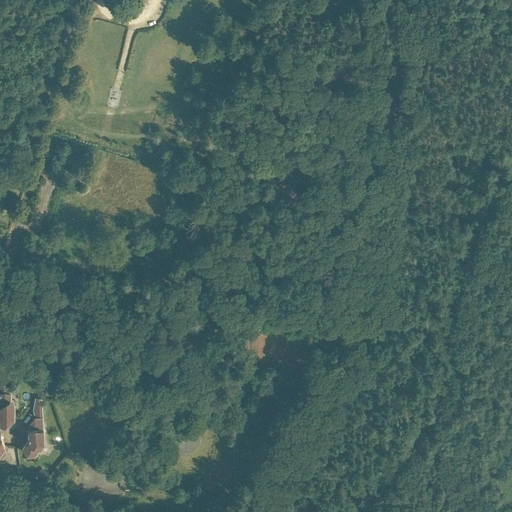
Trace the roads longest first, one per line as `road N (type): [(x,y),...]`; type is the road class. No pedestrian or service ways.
road 1 (unclassified): [(221,511),(231,485),(248,310),(33,256),(9,260)]
road 2 (track): [(345,511),(448,372),(459,288),(511,148)]
road 3 (unclassified): [(9,260),(94,0)]
